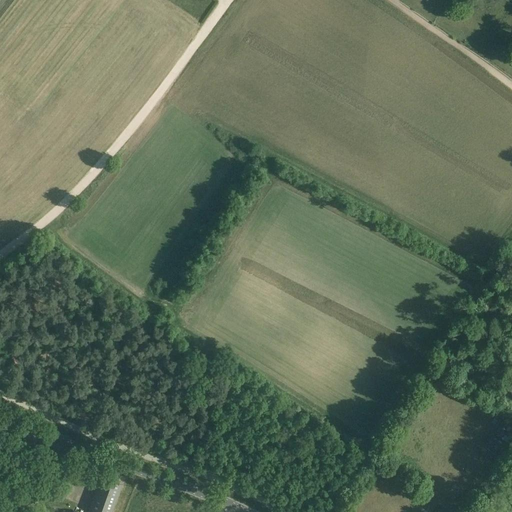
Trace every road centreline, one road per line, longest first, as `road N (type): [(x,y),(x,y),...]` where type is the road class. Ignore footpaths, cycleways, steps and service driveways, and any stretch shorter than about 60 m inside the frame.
road 1 (track): [(229,0),(83,185),(0,259)]
road 2 (tertiary): [(243,511),(0,418)]
road 3 (track): [(383,0),(511,85)]
